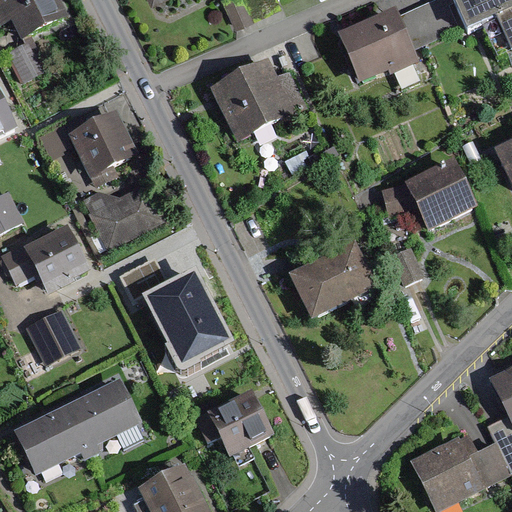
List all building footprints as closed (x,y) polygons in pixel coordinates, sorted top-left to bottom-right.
[(77,26),(62,0),(0,0),(0,29),(22,17),(37,44),(11,58),(27,85),(51,72),(38,48),(77,26)] [(246,0),(235,0),(229,3),(240,28),(255,21),(246,0)] [(511,0),(458,0),(474,37),(489,31),(502,62),(511,57),(511,0)] [(406,17),(346,42),(365,87),(425,62),(406,17)] [(280,84),(271,66),(217,91),(241,144),(306,114),(290,79),(280,84)] [(0,142),(21,131),(0,92),(0,142)] [(140,160),(117,116),(69,140),(95,192),(119,181),(114,172),(140,160)] [(511,154),(502,159),(511,181),(511,154)] [(485,211),(464,166),(418,188),(388,193),(393,216),(428,210),(439,233),(485,211)] [(169,219),(151,189),(99,218),(117,249),(169,219)] [(10,199),(0,204),(0,233),(2,238),(24,227),(10,199)] [(95,271),(74,235),(37,256),(30,244),(8,257),(24,285),(43,274),(54,294),(95,271)] [(381,294),(359,251),(296,284),(319,327),(381,294)] [(186,262),(139,287),(183,371),(230,348),(186,262)] [(70,318),(32,335),(47,369),(85,352),(70,318)] [(125,389),(21,440),(41,479),(144,428),(125,389)] [(282,442),(261,402),(217,425),(238,465),(282,442)] [(474,444),(420,472),(440,511),(456,511),(511,482),(511,425),(495,435),(503,450),(483,461),(474,444)] [(212,511),(193,473),(150,494),(159,511),(212,511)]
